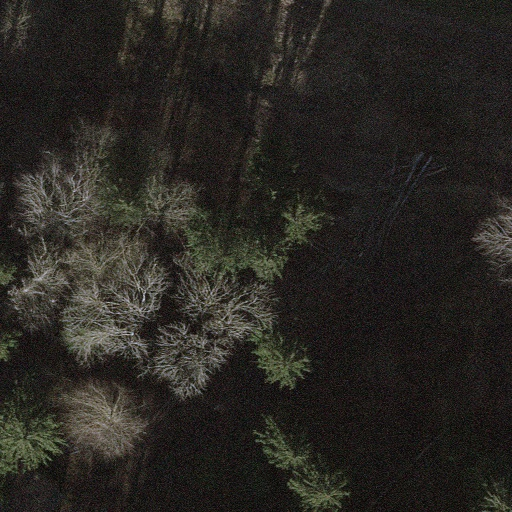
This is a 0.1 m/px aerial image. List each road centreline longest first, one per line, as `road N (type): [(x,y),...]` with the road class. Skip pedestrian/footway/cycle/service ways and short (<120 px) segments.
road 1 (track): [(100,511),(511,208)]
road 2 (track): [(295,0),(511,56)]
